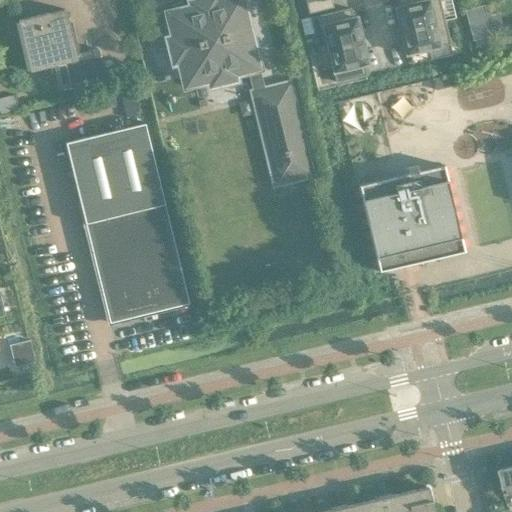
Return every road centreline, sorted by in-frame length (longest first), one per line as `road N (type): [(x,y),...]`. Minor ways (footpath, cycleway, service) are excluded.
road 1 (secondary): [(432,372),(0,471)]
road 2 (secondary): [(16,511),(441,410)]
